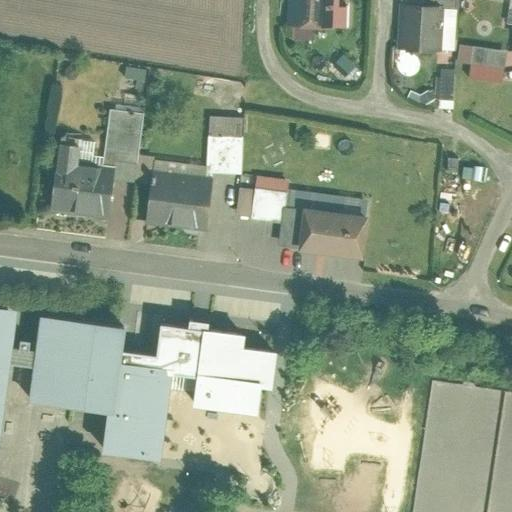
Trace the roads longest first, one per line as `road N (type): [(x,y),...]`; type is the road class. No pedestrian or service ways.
road 1 (residential): [(465,309),(0,236)]
road 2 (residential): [(261,0),(262,34),(278,76),(303,94),(374,109)]
road 3 (residential): [(374,109),(457,127),(511,178)]
